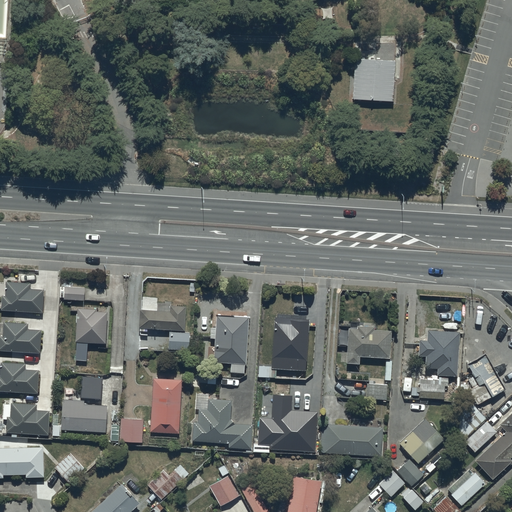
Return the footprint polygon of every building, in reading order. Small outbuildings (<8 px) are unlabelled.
[(11,0),(0,0),(0,36),(8,37),(11,0)] [(356,60),(353,101),(393,103),(395,63),(356,60)] [(5,296),(1,296),(0,311),(42,313),(43,290),(30,289),(30,283),(6,282),(5,296)] [(85,288),(64,287),(63,300),(84,301),(85,288)] [(169,312),(139,310),(139,328),(184,331),(185,306),(169,306),(169,312)] [(95,311),(77,309),(75,342),(105,344),(106,313),(95,312),(95,311)] [(245,365),(248,318),(216,316),(215,328),(210,328),(210,339),(214,339),(213,363),(230,364),(230,373),(244,373),(244,365),(245,365)] [(308,319),(274,318),(271,367),(259,366),(259,377),(275,377),(276,369),(305,371),(308,319)] [(2,336),(0,336),(0,350),(39,354),(41,331),(28,330),(28,324),(3,323),(2,336)] [(357,329),(348,329),(346,363),(359,364),(359,357),(389,359),(391,331),(374,330),(374,327),(357,326),(357,329)] [(459,332),(427,331),(427,341),(419,341),(418,357),(425,357),(424,368),(437,369),(436,375),(458,375),(459,332)] [(189,332),(168,332),(168,350),(189,351),(189,332)] [(506,389),(485,353),(467,364),(474,376),(468,380),(473,388),(469,391),(478,406),(506,389)] [(25,370),(25,364),(1,363),(1,368),(0,367),(0,391),(37,393),(38,370),(25,370)] [(102,378),(82,376),(81,390),(82,390),(81,401),(62,400),(61,430),(105,433),(107,406),(84,405),(84,402),(100,403),(102,378)] [(318,379),(297,378),(295,417),(316,418),(318,379)] [(438,380),(420,379),(419,398),(443,399),(443,390),(447,390),(447,393),(453,393),(453,386),(448,386),(448,378),(438,378),(438,380)] [(182,380),(152,379),(149,432),(179,434),(182,380)] [(387,384),(366,384),(366,399),(386,399),(387,384)] [(294,404),(294,392),(283,392),(283,404),(294,404)] [(195,409),(198,409),(197,423),(193,423),(192,441),(228,443),(228,448),(251,450),(252,426),(234,425),(230,420),(231,400),(208,399),(209,394),(196,393),(195,409)] [(36,410),(36,405),(11,403),(11,405),(3,404),(2,419),(6,420),(5,433),(47,436),(49,411),(36,410)] [(464,438),(485,419),(470,403),(449,422),(464,438)] [(505,432),(474,461),(492,480),(511,462),(509,459),(511,456),(511,412),(499,425),(505,432)] [(444,439),(424,419),(398,444),(418,464),(444,439)] [(143,420),(120,420),(119,442),(142,443),(143,420)] [(496,432),(486,422),(464,442),(474,452),(496,432)] [(383,428),(322,424),(320,453),(381,457),(383,428)] [(314,448),(293,447),(293,454),(319,456),(320,436),(315,435),(314,448)] [(42,448),(0,448),(0,478),(3,479),(3,475),(25,475),(25,477),(42,477),(42,448)] [(84,469),(70,453),(55,468),(69,483),(84,469)] [(420,472),(409,459),(397,470),(408,483),(420,472)] [(168,475),(163,470),(147,486),(160,500),(188,473),(180,464),(168,475)] [(485,484),(470,468),(446,489),(461,506),(485,484)] [(390,472),(378,484),(390,497),(403,486),(390,472)] [(239,496),(227,475),(209,486),(220,506),(239,496)] [(317,511),(322,481),(292,476),(286,511),(317,511)] [(268,511),(251,478),(239,484),(252,511),(268,511)] [(129,511),(138,505),(120,484),(89,511),(129,511)] [(409,487),(401,494),(415,510),(423,502),(409,487)] [(460,511),(461,511),(446,496),(432,509),(435,511),(460,511)]
